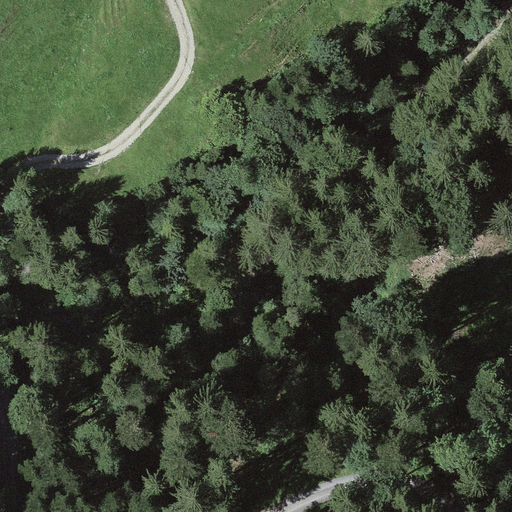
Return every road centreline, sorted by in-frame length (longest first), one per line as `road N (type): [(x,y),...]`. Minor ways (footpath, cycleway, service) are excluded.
road 1 (track): [(0,199),(44,158),(95,160),(128,141),(180,81),(189,58),(175,0)]
road 2 (track): [(458,511),(396,459),(327,462),(247,511)]
